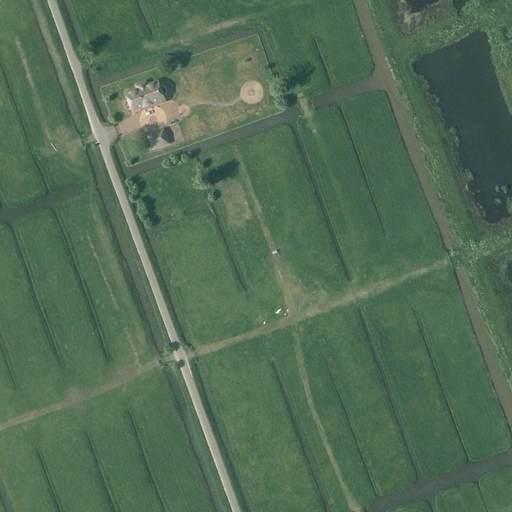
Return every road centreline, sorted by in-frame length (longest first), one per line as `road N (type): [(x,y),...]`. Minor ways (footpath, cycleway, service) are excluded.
road 1 (track): [(0,426),(511,240)]
road 2 (unclassified): [(52,0),(237,511)]
